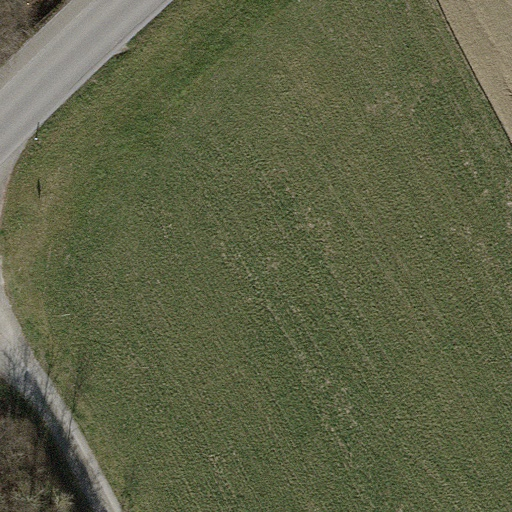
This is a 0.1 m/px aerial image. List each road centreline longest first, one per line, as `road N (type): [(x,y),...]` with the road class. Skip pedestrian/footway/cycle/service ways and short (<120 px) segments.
road 1 (track): [(0,329),(26,358),(105,511)]
road 2 (tertiary): [(0,128),(135,0)]
